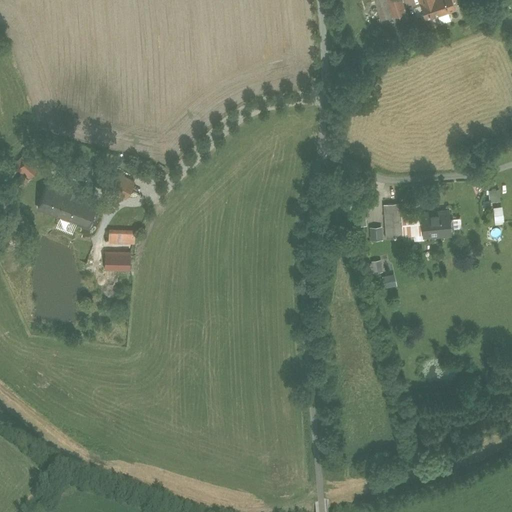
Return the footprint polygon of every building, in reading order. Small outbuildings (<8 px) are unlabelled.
[(365,0),(361,2),(368,24),(384,18),(387,26),(397,22),(398,27),(413,22),(408,9),(424,3),(422,0),(365,0)] [(422,0),(424,3),(429,19),(443,14),(460,8),(457,1),(459,0),(422,0)] [(33,179),(41,169),(32,162),(23,172),(33,179)] [(0,188),(0,191),(10,198),(24,175),(13,168),(0,188)] [(152,189),(119,170),(109,188),(142,206),(152,189)] [(89,225),(98,201),(51,184),(42,208),(89,225)] [(498,200),(497,188),(486,188),(486,200),(498,200)] [(404,204),(386,206),(388,240),(406,239),(405,215),(404,204)] [(491,205),(492,223),(501,222),(500,205),(491,205)] [(424,212),(424,214),(426,239),(454,237),(453,210),(442,211),(442,214),(433,214),(433,211),(424,212)] [(424,214),(405,215),(406,239),(407,240),(426,239),(424,214)] [(359,227),(358,215),(350,216),(351,228),(359,227)] [(139,229),(112,229),(112,245),(139,245),(139,229)] [(133,252),(108,251),(108,271),(133,272),(133,252)] [(379,258),(369,258),(370,270),(380,270),(379,258)]
